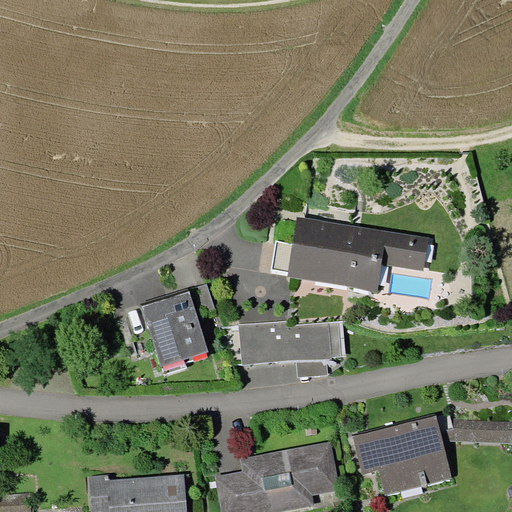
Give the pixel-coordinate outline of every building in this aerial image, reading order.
[(428,237),(297,216),(293,244),(276,242),(272,269),(289,272),(288,277),(377,292),(382,263),(423,270),(428,237)] [(216,312),(207,284),(193,288),(202,316),(216,312)] [(161,366),(209,352),(190,291),(142,306),(161,366)] [(242,365),(297,361),(327,359),(332,358),(332,357),(346,356),(344,321),(295,324),(295,320),(239,324),(242,365)] [(328,375),(327,359),(297,361),(298,377),(328,375)] [(386,495),(453,478),(444,440),(441,431),(437,414),(354,435),(364,473),(380,469),(386,495)] [(511,444),(511,420),(452,419),(454,428),(441,431),(444,440),(511,444)] [(313,495),(341,490),(332,442),(240,458),(242,471),(215,475),(221,511),(283,511),(314,507),(313,495)] [(187,511),(184,474),(108,480),(108,475),(87,477),(89,511),(187,511)] [(31,511),(31,493),(0,494),(0,511),(31,511)]
